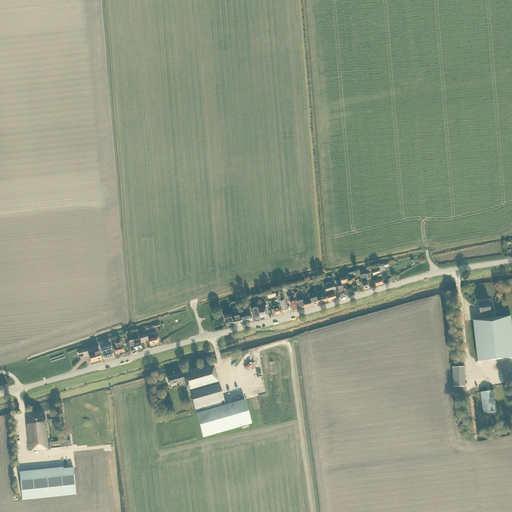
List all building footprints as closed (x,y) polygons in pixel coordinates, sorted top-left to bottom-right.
[(398,263),(401,272),(404,271),(402,266),(407,264),(406,261),(398,263)] [(381,277),(379,266),(371,268),(368,269),(369,273),(372,272),(373,276),(377,275),(377,278),(380,277),(380,279),(374,281),(375,287),(383,284),(382,278),(381,277)] [(367,281),(367,280),(365,274),(360,276),(361,281),(364,290),(370,288),(367,281)] [(342,286),(342,285),(349,282),(348,277),(340,279),(341,279),(335,281),(338,292),(337,292),(339,298),(340,298),(346,296),(344,292),(345,291),(344,289),(343,289),(343,288),(343,286),(342,286)] [(336,290),(334,283),(333,281),(330,282),(331,284),(324,286),(327,294),(326,295),(327,297),(328,302),(336,300),(334,292),(333,291),(336,290)] [(300,298),(298,290),(298,288),(293,290),(296,299),(299,310),(305,308),(313,306),(311,299),(303,301),(303,300),(300,301),(299,298),(300,298)] [(279,305),(278,297),(277,295),(276,295),(275,291),(267,293),(268,299),(275,297),(275,298),(276,298),(277,302),(273,303),(274,306),(274,307),(273,307),(274,311),(274,310),(275,316),(281,314),(279,306),(279,305)] [(295,297),(294,293),(293,291),(291,292),(292,296),(289,297),(289,299),(293,311),(299,310),(296,299),(295,297)] [(287,311),(285,300),(283,292),(278,294),(282,312),(287,311)] [(313,306),(319,304),(323,303),(323,302),(327,301),(325,295),(320,296),(319,292),(315,293),(316,296),(310,298),(311,299),(313,306)] [(510,316),(491,318),(490,302),(479,303),(480,313),(485,313),(485,314),(488,314),(488,318),(473,320),(478,362),(511,357),(511,331),(510,316)] [(254,320),(268,317),(265,306),(252,309),(254,320)] [(248,310),(239,312),(240,316),(242,324),(252,321),(251,314),(249,315),(248,310)] [(231,316),(225,317),(226,321),(227,326),(233,325),(233,326),(242,324),(240,316),(235,317),(235,318),(232,319),(232,316),(231,316)] [(158,343),(157,341),(158,340),(159,340),(158,338),(157,337),(156,337),(155,334),(147,336),(146,334),(139,336),(141,342),(148,340),(149,345),(158,343)] [(142,349),(139,340),(138,337),(132,339),(133,341),(129,342),(131,352),(142,349)] [(115,354),(124,352),(122,347),(123,347),(122,345),(120,340),(114,342),(115,347),(113,348),(115,354)] [(104,360),(113,357),(110,345),(100,348),(104,360)] [(101,360),(97,346),(86,349),(82,350),(82,351),(83,354),(84,356),(88,354),(91,363),(101,360)] [(219,383),(218,383),(213,365),(182,374),(182,375),(167,379),(169,385),(182,382),(183,385),(185,384),(187,392),(189,392),(194,409),(195,409),(196,413),(196,414),(202,437),(251,423),(244,400),(225,405),(224,400),(219,383)] [(466,387),(464,367),(452,367),(453,388),(466,387)] [(483,413),(496,411),(493,390),(480,392),(483,413)] [(44,421),(45,421),(45,415),(41,416),(41,415),(29,417),(25,418),(29,451),(48,449),(46,428),(47,427),(47,424),(45,423),(44,421)] [(22,500),(76,494),(73,468),(63,469),(19,474),(22,500)]
